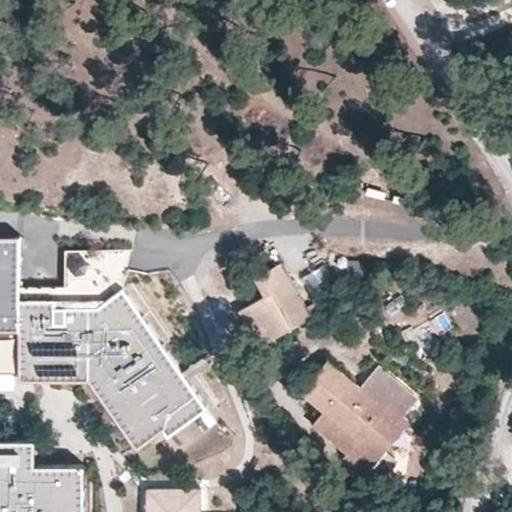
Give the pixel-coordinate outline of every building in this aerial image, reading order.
[(0,511),(84,511),(85,463),(37,463),(38,454),(36,454),(36,438),(0,437),(0,374),(89,377),(137,453),(170,432),(204,409),(126,291),(100,309),(56,299),(23,299),(22,234),(0,234),(0,511)] [(241,308),(259,344),(312,318),(311,315),(299,292),(283,262),(257,275),(268,295),(241,308)] [(311,315),(319,312),(307,288),(299,292),(311,315)] [(381,367),(362,388),(327,358),(301,389),(324,409),(358,438),(349,448),(345,453),(366,472),(409,421),(403,416),(418,399),(381,367)] [(358,438),(324,409),(315,419),(349,448),(358,438)] [(202,511),(203,488),(147,487),(146,511),(202,511)]
